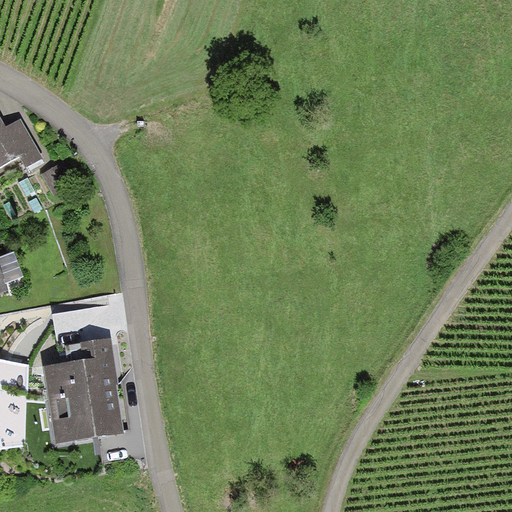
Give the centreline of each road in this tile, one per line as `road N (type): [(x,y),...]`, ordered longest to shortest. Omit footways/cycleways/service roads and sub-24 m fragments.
road 1 (residential): [(170,511),(126,235),(90,135),(0,80)]
road 2 (track): [(334,511),(366,421),(511,218)]
